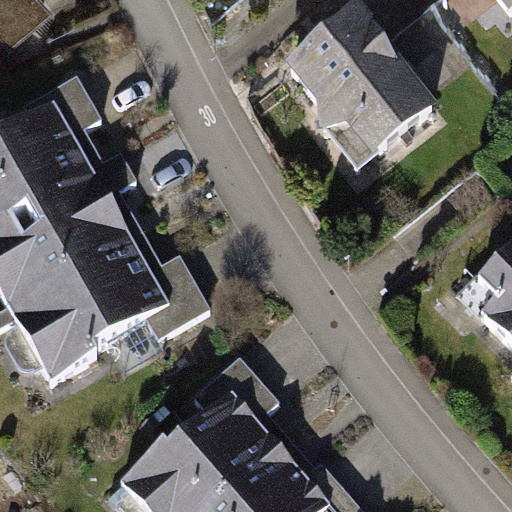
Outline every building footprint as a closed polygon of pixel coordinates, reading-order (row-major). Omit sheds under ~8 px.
[(41,0),(0,0),(0,39),(10,50),(53,12),(41,0)] [(511,0),(493,0),(511,24),(511,0)] [(358,29),(294,83),(375,178),(439,123),(358,29)] [(208,345),(98,121),(0,169),(0,278),(67,414),(208,345)] [(511,252),(462,305),(511,352),(511,252)] [(313,511),(236,432),(152,511),(313,511)]
